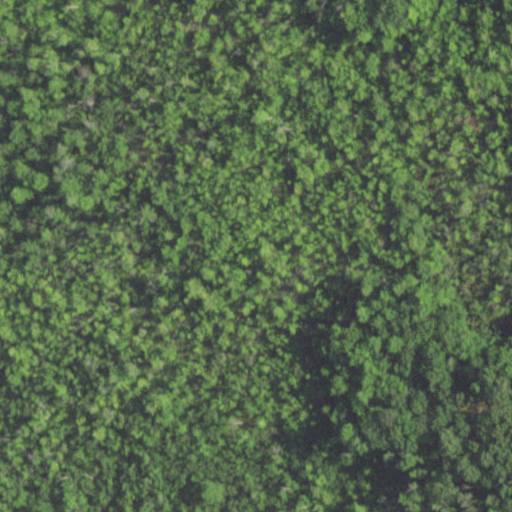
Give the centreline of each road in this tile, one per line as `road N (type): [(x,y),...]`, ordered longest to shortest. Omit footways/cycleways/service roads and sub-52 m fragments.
road 1 (track): [(511,397),(448,395),(434,365),(391,221),(367,87),(375,0)]
road 2 (track): [(448,395),(506,511)]
